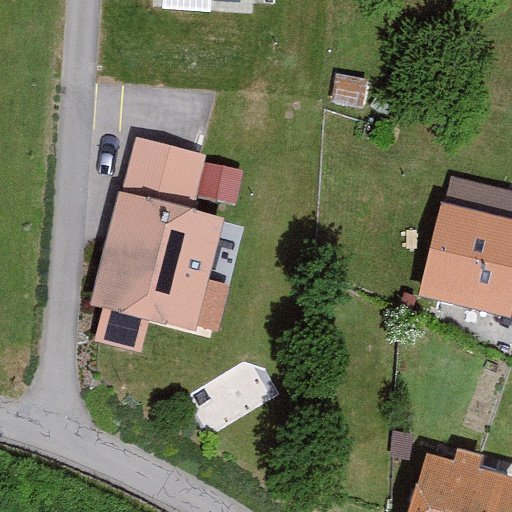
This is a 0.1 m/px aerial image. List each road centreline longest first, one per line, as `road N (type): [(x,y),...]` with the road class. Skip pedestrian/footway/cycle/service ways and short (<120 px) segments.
road 1 (residential): [(90,0),(53,439)]
road 2 (residential): [(212,511),(53,439)]
